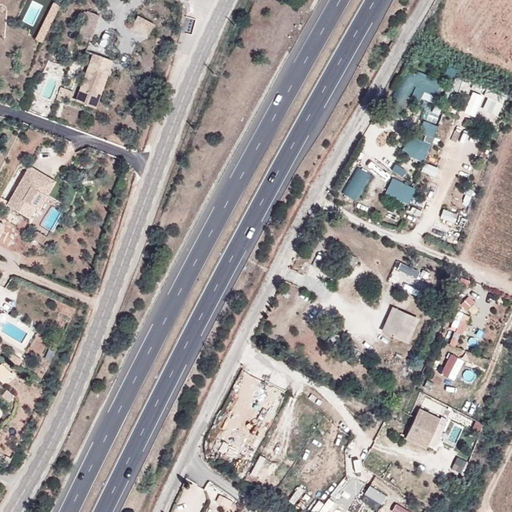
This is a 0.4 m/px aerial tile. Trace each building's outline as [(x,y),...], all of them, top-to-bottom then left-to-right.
[(44,43),(62,6),(55,2),(37,39),(44,43)] [(98,13),(84,8),(75,32),(89,37),(98,13)] [(142,18),(137,32),(150,36),(155,22),(142,18)] [(111,58),(89,50),(72,98),(94,107),(111,58)] [(408,102),(439,100),(437,74),(402,76),(404,106),(409,106),(408,102)] [(466,112),(476,118),(487,96),(477,91),(466,112)] [(499,117),(507,98),(491,91),(483,110),(499,117)] [(420,119),(406,154),(426,162),(440,127),(420,119)] [(54,178),(27,163),(3,202),(27,216),(33,206),(38,208),(54,178)] [(360,167),(344,193),(357,201),(372,174),(360,167)] [(392,179),(387,195),(412,204),(418,188),(392,179)] [(426,290),(430,274),(399,264),(394,281),(426,290)] [(423,315),(400,305),(389,331),(413,341),(423,315)] [(456,375),(463,356),(447,350),(441,370),(456,375)] [(0,367),(0,378),(6,384),(15,375),(4,364),(0,367)] [(428,405),(415,435),(435,444),(449,415),(428,405)] [(373,486),(364,499),(379,510),(389,496),(373,486)] [(411,511),(399,503),(392,511),(411,511)]
